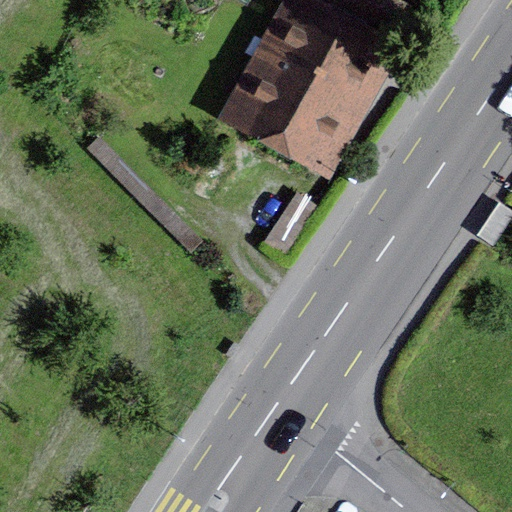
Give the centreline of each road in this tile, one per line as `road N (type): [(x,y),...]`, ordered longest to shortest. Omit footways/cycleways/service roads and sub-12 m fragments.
road 1 (primary): [(511,50),(275,405)]
road 2 (residential): [(275,405),(408,511)]
road 3 (primary): [(275,405),(210,511)]
